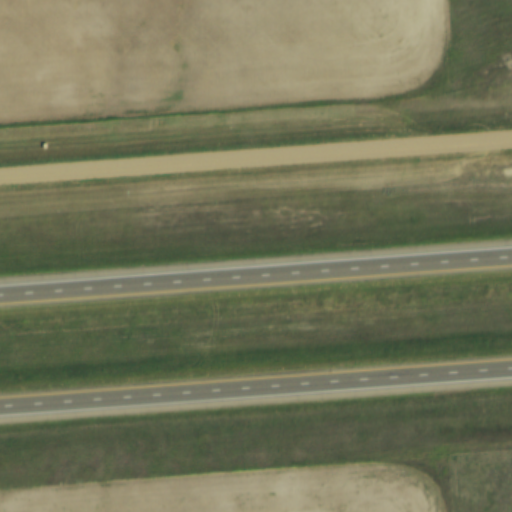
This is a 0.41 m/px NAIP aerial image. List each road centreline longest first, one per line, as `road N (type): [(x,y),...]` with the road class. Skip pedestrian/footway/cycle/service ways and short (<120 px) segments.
road 1 (motorway): [(511,259),(0,298)]
road 2 (residential): [(0,176),(511,138)]
road 3 (motorway): [(0,410),(511,372)]
